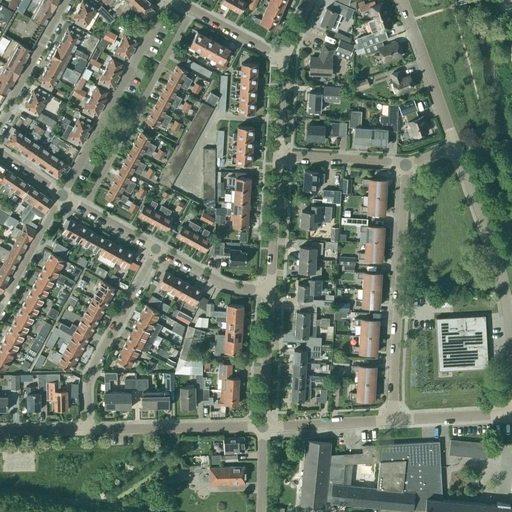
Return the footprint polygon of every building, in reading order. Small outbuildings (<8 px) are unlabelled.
[(14,10),(18,2),(14,0),(10,0),(8,6),(14,10)] [(40,0),(30,19),(44,26),(56,4),(49,0),(40,0)] [(118,15),(132,0),(124,0),(125,1),(119,7),(119,8),(115,12),(118,15)] [(154,6),(147,0),(132,0),(118,15),(122,18),(126,14),(132,7),(146,20),(155,11),(151,8),(154,6)] [(230,8),(234,0),(222,0),(221,3),(230,8)] [(241,0),(234,0),(230,8),(240,14),(245,3),(241,0)] [(254,10),(257,3),(251,0),(250,0),(247,7),(254,10)] [(267,6),(264,12),(278,18),(283,7),(265,0),(264,0),(263,5),(267,6)] [(336,0),(355,9),(356,1),(349,4),(350,0),(336,0)] [(74,23),(85,29),(96,9),(82,1),(73,17),(76,19),(74,23)] [(374,19),(386,15),(382,3),(375,5),(374,1),(365,5),(364,1),(357,3),(360,11),(364,10),(370,7),(374,19)] [(349,8),(334,2),(331,10),(326,8),(319,24),(330,28),(330,27),(337,30),(343,16),(350,19),(354,10),(349,8)] [(115,20),(103,8),(98,12),(110,24),(115,20)] [(278,18),(264,12),(261,20),(255,18),(254,21),(274,30),(278,18)] [(386,15),(374,19),(368,21),(372,33),(356,39),(358,43),(354,44),(355,51),(363,48),(381,41),(379,35),(385,33),(384,29),(391,26),(386,15)] [(144,30),(147,24),(142,21),(139,27),(144,30)] [(71,30),(68,28),(58,45),(80,57),(85,60),(87,56),(82,53),(74,48),(83,32),(73,26),(71,30)] [(127,29),(120,41),(134,49),(138,40),(135,38),(138,34),(127,29)] [(108,30),(106,34),(115,39),(117,35),(108,30)] [(200,52),(208,38),(197,32),(189,46),(195,49),(193,53),(198,55),(200,52)] [(115,39),(106,34),(103,39),(112,44),(115,39)] [(0,42),(6,46),(9,40),(2,37),(0,39),(0,42)] [(208,38),(200,52),(206,55),(204,59),(209,61),(211,58),(219,43),(208,38)] [(354,45),(340,40),(335,51),(350,57),(354,45)] [(134,49),(120,41),(113,54),(124,60),(126,56),(129,58),(134,49)] [(381,41),(363,48),(366,56),(379,51),(383,62),(401,56),(396,42),(383,47),(381,41)] [(5,65),(19,72),(31,50),(18,42),(5,65)] [(214,64),(219,67),(221,63),(222,64),(230,49),(219,43),(211,58),(216,61),(214,64)] [(334,49),(323,44),(320,53),(321,53),(319,58),(310,57),(310,59),(309,61),(309,62),(309,64),(309,65),(310,66),(309,75),(333,77),(333,65),(331,65),(331,58),(331,57),(334,49)] [(78,61),(80,57),(58,45),(48,63),(77,79),(80,75),(72,71),(72,70),(64,66),(70,56),(78,61)] [(111,57),(104,70),(118,77),(123,68),(120,67),(122,63),(111,57)] [(77,79),(48,63),(44,72),(57,79),(60,74),(68,79),(68,78),(75,82),(77,79)] [(240,76),(256,77),(257,64),(241,63),(241,70),(237,70),(236,75),(240,76)] [(97,72),(100,67),(93,64),(91,69),(97,72)] [(0,90),(7,95),(19,72),(5,65),(0,74),(0,90)] [(171,75),(189,85),(192,80),(185,76),(187,71),(177,65),(171,75)] [(118,77),(104,70),(98,83),(108,88),(110,84),(113,86),(118,77)] [(51,91),(57,79),(44,72),(39,80),(42,82),(40,85),(51,91)] [(406,90),(413,87),(409,76),(402,79),(399,72),(391,75),(394,82),(393,82),(397,94),(406,91),(406,90)] [(187,89),(189,85),(171,75),(166,84),(177,90),(179,85),(187,89)] [(240,88),(256,89),(256,77),(240,76),(240,82),(235,82),(235,88),(240,88)] [(370,87),(367,78),(353,83),(356,92),(370,87)] [(174,94),(177,90),(166,84),(161,94),(179,103),(182,98),(174,94)] [(96,85),(89,98),(102,106),(107,97),(104,95),(106,91),(96,85)] [(323,86),(323,93),(320,93),(308,92),(307,111),(319,112),(320,98),(323,98),(323,101),(339,102),(340,87),(323,86)] [(33,90),(24,107),(38,114),(49,94),(38,88),(36,92),(33,90)] [(255,101),(256,89),(240,88),(239,94),(235,94),(235,100),(239,100),(255,101)] [(62,97),(65,93),(58,89),(56,93),(62,97)] [(84,96),(78,92),(75,97),(81,100),(84,96)] [(218,96),(210,92),(205,100),(214,105),(218,96)] [(176,108),(179,103),(161,94),(156,103),(167,109),(169,104),(176,108)] [(102,106),(89,98),(82,111),(92,117),(95,113),(98,115),(102,106)] [(255,101),(239,100),(239,106),(234,106),(234,112),(238,112),(238,113),(254,113),(255,101)] [(67,104),(60,101),(58,106),(64,109),(67,104)] [(185,101),(183,105),(189,109),(192,110),(194,106),(185,101)] [(164,113),(167,109),(156,103),(151,112),(169,122),(172,117),(164,113)] [(200,108),(210,114),(213,109),(202,103),(200,108)] [(382,129),(371,128),(370,144),(386,145),(387,129),(390,129),(390,131),(396,131),(398,105),(388,105),(387,116),(380,115),(380,123),(382,123),(382,129)] [(197,113),(208,119),(210,114),(200,108),(197,113)] [(423,120),(425,119),(424,116),(414,120),(413,118),(418,116),(415,110),(404,115),(409,127),(410,126),(414,136),(427,132),(423,120)] [(370,144),(371,128),(360,127),(361,111),(349,111),(348,127),(355,128),(354,143),(370,144)] [(57,122),(39,112),(36,119),(54,128),(57,122)] [(166,127),(169,122),(151,112),(146,122),(156,128),(159,123),(166,127)] [(194,118),(205,124),(208,119),(197,113),(194,118)] [(80,114),(73,127),(87,134),(92,125),(89,123),(91,120),(80,114)] [(191,123),(202,129),(205,124),(194,118),(191,123)] [(87,134),(73,127),(68,124),(62,121),(60,125),(66,129),(61,137),(69,141),(77,145),(79,141),(82,143),(87,134)] [(346,123),(338,123),(324,122),(324,126),(307,125),(306,139),(316,139),(316,141),(322,141),(322,139),(323,140),(324,132),(337,133),(337,136),(345,136),(346,123)] [(189,128),(200,134),(202,129),(191,123),(189,128)] [(14,147),(23,153),(40,128),(36,126),(29,136),(31,137),(30,139),(23,134),(14,147)] [(6,142),(14,147),(23,134),(12,127),(5,137),(8,139),(6,142)] [(237,139),(253,140),(253,127),(237,127),(237,133),(233,133),(233,139),(237,139)] [(23,153),(32,159),(41,166),(59,140),(55,138),(47,148),(49,150),(48,151),(34,142),(35,140),(37,142),(41,136),(44,131),(40,128),(23,153)] [(186,133),(197,139),(200,134),(189,128),(186,133)] [(135,141),(153,151),(156,146),(148,142),(151,137),(141,132),(135,141)] [(183,138),(194,144),(197,139),(186,133),(183,138)] [(180,143),(191,149),(194,144),(183,138),(180,143)] [(252,152),(253,140),(237,139),(236,145),(232,145),(231,151),(236,151),(252,152)] [(70,167),(59,159),(52,154),(53,152),(55,154),(63,143),(59,140),(41,166),(58,177),(60,174),(63,176),(70,167)] [(151,156),(153,151),(135,141),(130,151),(141,156),(143,152),(151,156)] [(178,148),(189,154),(191,149),(180,143),(178,148)] [(175,152),(186,158),(189,154),(178,148),(175,152)] [(138,161),(141,156),(130,151),(125,160),(143,170),(146,165),(138,161)] [(251,164),(252,152),(236,151),(236,157),(231,157),(231,163),(235,163),(251,164)] [(172,157),(183,163),(186,158),(175,152),(172,157)] [(170,162),(180,168),(183,163),(172,157),(170,162)] [(140,174),(143,170),(125,160),(120,169),(131,175),(133,170),(140,174)] [(167,167),(178,173),(180,168),(170,162),(167,167)] [(164,172),(175,178),(178,173),(167,167),(164,172)] [(128,180),(131,175),(120,169),(115,179),(133,188),(136,184),(128,180)] [(1,191),(6,195),(18,177),(8,170),(0,181),(0,182),(4,185),(1,191)] [(323,183),(324,174),(317,173),(318,172),(304,171),(303,189),(317,190),(317,183),(323,183)] [(161,177),(172,183),(175,178),(164,172),(161,177)] [(235,187),(235,190),(250,191),(250,178),(246,178),(246,173),(236,173),(235,178),(229,177),(228,186),(235,187)] [(18,177),(6,195),(10,197),(13,192),(20,196),(29,185),(18,177)] [(172,183),(161,177),(159,182),(170,188),(172,183)] [(133,188),(115,179),(110,188),(121,194),(123,189),(130,193),(133,188)] [(369,185),(368,196),(385,197),(386,180),(369,180),(362,179),(362,185),(369,185)] [(24,219),(29,210),(41,193),(31,186),(23,198),(30,203),(26,208),(25,208),(20,216),(24,219)] [(128,197),(121,194),(110,188),(105,198),(115,203),(118,199),(125,203),(130,205),(128,210),(134,214),(138,205),(127,200),(128,197)] [(231,190),(231,202),(249,203),(250,191),(235,190),(231,190)] [(341,191),(323,190),(322,200),(313,199),(313,202),(340,204),(341,191)] [(29,210),(32,212),(36,207),(44,213),(51,200),(41,193),(29,210)] [(385,197),(368,196),(368,207),(361,206),(360,211),(367,212),(384,213),(385,197)] [(137,215),(147,221),(153,210),(157,203),(152,200),(148,207),(143,205),(137,215)] [(214,201),(203,201),(203,206),(214,212),(214,201)] [(230,214),(248,215),(249,203),(231,202),(230,209),(215,208),(214,214),(230,215),(230,214)] [(0,209),(9,216),(12,211),(1,204),(0,204),(0,209)] [(153,210),(147,221),(156,226),(166,208),(162,205),(158,213),(153,210)] [(312,206),(311,212),(302,211),(301,219),(300,220),(300,223),(301,224),(301,227),(316,228),(316,227),(318,227),(323,223),(323,221),(330,221),(331,207),(312,206)] [(171,211),(166,208),(156,226),(166,231),(172,220),(167,218),(171,211)] [(8,215),(1,211),(0,212),(0,224),(2,225),(8,215)] [(21,217),(12,211),(9,216),(14,218),(18,221),(21,217)] [(248,228),(248,215),(230,214),(230,215),(230,220),(233,220),(232,227),(248,228)] [(225,215),(215,215),(215,223),(225,224),(225,215)] [(11,224),(14,218),(9,216),(6,221),(3,226),(9,230),(12,224),(11,224)] [(366,232),(366,243),(382,243),(383,227),(367,226),(367,219),(341,218),(341,224),(360,226),(359,231),(366,232)] [(81,243),(88,229),(69,219),(62,233),(81,243)] [(38,225),(30,221),(27,225),(35,230),(38,225)] [(185,241),(195,224),(190,221),(186,228),(181,226),(175,236),(185,241)] [(24,251),(29,241),(35,230),(25,224),(21,231),(15,227),(10,236),(16,239),(13,245),(24,251)] [(185,241),(195,247),(200,236),(196,234),(200,226),(195,224),(185,241)] [(99,253),(106,239),(88,229),(81,243),(99,253)] [(200,236),(195,247),(204,252),(210,241),(205,239),(209,232),(204,229),(200,236)] [(117,263),(124,249),(106,239),(99,253),(117,263)] [(229,248),(224,248),(224,243),(214,242),(207,254),(229,256),(228,265),(237,266),(237,264),(245,264),(246,252),(240,252),(241,250),(229,249),(229,248)] [(300,247),(299,259),(315,260),(315,253),(322,254),(322,243),(312,242),(311,247),(300,247)] [(65,257),(69,250),(56,243),(52,250),(65,257)] [(382,243),(366,243),(365,253),(358,253),(358,258),(365,259),(381,260),(382,243)] [(0,251),(18,262),(24,251),(13,245),(10,252),(0,246),(0,251)] [(134,254),(124,249),(117,263),(126,268),(134,254)] [(12,272),(18,262),(0,251),(0,257),(5,260),(2,266),(12,272)] [(51,253),(41,272),(54,279),(72,288),(75,282),(58,272),(64,260),(51,253)] [(77,263),(84,267),(88,261),(80,256),(77,263)] [(355,257),(339,257),(339,264),(355,265),(355,257)] [(315,260),(299,259),(298,271),(310,272),(310,277),(320,278),(321,267),(314,267),(315,260)] [(12,272),(2,266),(0,269),(0,279),(7,283),(12,272)] [(104,278),(107,272),(98,267),(95,273),(104,278)] [(167,290),(174,276),(164,271),(157,285),(167,290)] [(41,272),(31,290),(44,297),(54,279),(41,272)] [(364,278),(363,289),(379,290),(380,274),(364,273),(357,273),(357,278),(364,278)] [(120,279),(112,274),(109,281),(117,285),(120,279)] [(183,281),(174,276),(167,290),(176,295),(183,281)] [(88,280),(81,277),(77,285),(84,287),(88,280)] [(310,279),(310,281),(309,285),(298,284),(297,299),(309,300),(312,300),(312,293),(320,293),(321,280),(310,279)] [(92,299),(105,307),(115,288),(102,281),(99,287),(94,285),(91,291),(95,293),(92,299)] [(185,300),(192,286),(183,281),(176,295),(185,300)] [(201,292),(192,286),(185,300),(194,305),(201,292)] [(379,290),(363,289),(362,300),(355,300),(355,305),(362,305),(362,306),(378,306),(379,290)] [(44,297),(31,290),(21,308),(34,315),(44,297)] [(58,298),(65,301),(69,294),(63,290),(58,298)] [(71,295),(68,303),(74,306),(78,298),(71,295)] [(428,296),(416,296),(415,317),(421,317),(421,309),(427,310),(428,296)] [(325,297),(325,300),(312,300),(309,300),(299,299),(299,305),(316,306),(333,307),(333,297),(325,297)] [(82,318),(95,325),(105,307),(92,299),(82,318)] [(349,302),(339,302),(338,310),(348,310),(349,302)] [(206,316),(216,316),(226,317),(242,318),(243,305),(227,304),(226,312),(213,311),(213,304),(206,303),(206,316)] [(141,314),(154,322),(159,312),(146,305),(141,314)] [(322,326),(329,326),(329,318),(321,318),(321,319),(316,319),(316,313),(316,306),(299,305),(298,312),(296,312),(295,324),(309,325),(316,325),(322,326)] [(21,308),(16,317),(11,326),(24,334),(34,315),(21,308)] [(49,315),(54,319),(59,312),(52,309),(49,315)] [(179,311),(175,317),(179,319),(188,324),(192,318),(182,313),(179,311)] [(136,323),(157,335),(162,326),(154,322),(141,314),(136,323)] [(485,327),(485,315),(435,318),(436,330),(439,330),(441,368),(484,365),(482,327),(485,327)] [(225,328),(242,329),(242,318),(226,317),(216,316),(215,320),(226,321),(225,328)] [(208,318),(198,317),(194,326),(207,327),(208,318)] [(62,330),(85,343),(95,325),(82,318),(77,327),(72,324),(70,328),(61,323),(58,328),(62,330)] [(361,325),(360,336),(376,337),(377,320),(361,319),(361,320),(354,319),(354,325),(361,325)] [(157,335),(136,323),(131,332),(144,340),(152,344),(156,346),(158,343),(153,340),(157,335)] [(306,337),(308,337),(315,337),(316,325),(309,325),(295,324),(294,336),(306,337)] [(25,346),(20,342),(24,334),(11,326),(1,345),(14,352),(17,347),(23,350),(25,346)] [(49,330),(43,326),(35,340),(42,343),(49,330)] [(185,337),(192,338),(195,328),(188,326),(185,337)] [(241,341),(242,329),(225,328),(225,336),(225,340),(241,341)] [(75,361),(85,343),(62,330),(58,336),(65,340),(63,342),(67,344),(62,354),(75,361)] [(173,331),(173,332),(171,336),(180,341),(182,336),(173,331)] [(126,342),(139,349),(140,349),(147,353),(152,344),(144,340),(131,332),(126,342)] [(376,337),(360,336),(360,347),(353,346),(352,351),(359,352),(376,353),(376,337)] [(174,373),(179,374),(196,375),(196,374),(202,374),(202,358),(192,358),(197,338),(192,338),(185,337),(174,373)] [(240,353),(241,341),(225,340),(215,339),(214,355),(220,355),(220,352),(240,353)] [(42,343),(35,340),(29,352),(27,352),(24,357),(32,361),(42,343)] [(121,351),(134,358),(139,349),(126,342),(121,351)] [(293,363),(305,363),(306,357),(320,358),(320,354),(320,350),(331,351),(332,345),(320,344),(306,344),(306,351),(294,350),(293,363)] [(0,346),(0,355),(9,361),(14,352),(1,345),(0,346)] [(178,350),(170,345),(166,352),(175,356),(178,350)] [(48,353),(42,350),(39,353),(41,354),(39,357),(45,359),(48,353)] [(129,367),(134,358),(121,351),(116,360),(129,367)] [(75,361),(62,354),(57,352),(52,361),(70,371),(75,361)] [(0,368),(4,370),(9,361),(0,355),(0,368)] [(165,363),(173,367),(175,363),(168,358),(165,363)] [(42,362),(37,359),(34,365),(39,368),(42,362)] [(308,376),(309,368),(311,368),(311,369),(319,369),(319,364),(305,363),(293,363),(292,375),(305,376),(308,376)] [(221,390),(238,391),(239,378),(231,378),(232,365),(219,364),(219,373),(218,390),(221,390)] [(358,372),(358,382),(374,383),(375,367),(358,366),(351,366),(351,371),(358,372)] [(104,409),(117,408),(117,392),(107,393),(107,390),(110,390),(109,380),(117,380),(117,373),(104,373),(104,393),(104,409)] [(174,389),(174,373),(165,373),(163,373),(163,381),(165,381),(165,388),(174,389)] [(40,390),(46,390),(45,374),(38,374),(38,387),(26,387),(26,394),(27,393),(27,410),(40,410),(40,390)] [(45,374),(46,390),(47,400),(54,400),(54,410),(67,409),(67,391),(60,391),(60,384),(60,381),(59,381),(59,374),(45,374)] [(20,390),(20,375),(11,375),(11,390),(20,390)] [(304,389),(305,376),(292,375),(291,388),(304,389)] [(117,392),(117,408),(130,408),(130,392),(130,389),(136,389),(136,379),(124,379),(125,389),(127,389),(127,392),(117,392)] [(136,379),(136,389),(147,389),(147,379),(136,379)] [(374,383),(358,382),(357,393),(350,393),(350,398),(357,398),(357,399),(373,400),(374,383)] [(195,387),(194,387),(194,385),(186,385),(186,387),(180,387),(180,407),(195,407),(195,387)] [(304,389),(291,388),(291,401),(303,401),(309,401),(310,389),(304,389)] [(208,397),(208,389),(203,389),(203,404),(213,404),(212,397),(208,397)] [(237,404),(238,391),(221,390),(220,400),(217,400),(217,406),(227,406),(227,404),(237,404)] [(326,403),(326,390),(320,390),(320,397),(315,397),(315,402),(326,403)] [(155,392),(155,408),(168,407),(168,391),(155,392)] [(142,408),(155,408),(155,392),(142,392),(142,408)] [(224,453),(244,452),(243,437),(233,438),(223,438),(224,453)] [(488,444),(450,440),(448,455),(486,458),(488,444)] [(345,456),(337,455),(337,456),(329,456),(330,443),(306,441),(300,505),(324,507),(325,501),(331,501),(331,503),(412,511),(413,509),(425,510),(424,511),(511,511),(511,506),(442,501),(439,442),(362,446),(362,455),(354,454),(354,456),(345,455),(345,456)] [(244,467),(209,468),(209,484),(245,483),(244,467)]
